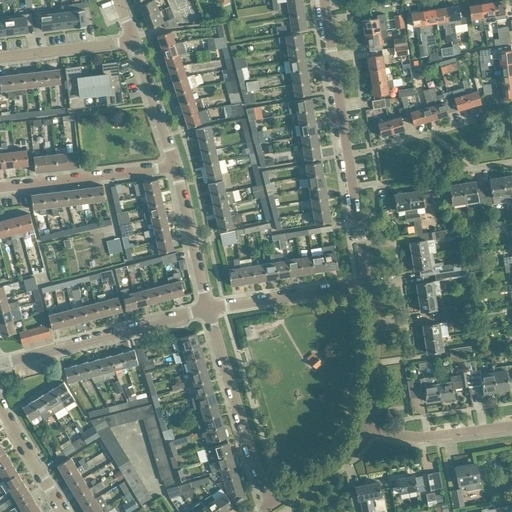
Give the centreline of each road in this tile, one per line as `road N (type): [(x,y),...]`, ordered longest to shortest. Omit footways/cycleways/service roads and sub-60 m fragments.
road 1 (residential): [(367,284),(323,0)]
road 2 (residential): [(0,366),(207,310)]
road 3 (residential): [(207,310),(255,470),(274,503)]
road 4 (residential): [(0,187),(175,166)]
road 5 (residential): [(207,310),(367,284)]
road 6 (residential): [(365,429),(422,439),(511,427)]
road 7 (residential): [(207,310),(175,166)]
road 8 (residential): [(365,429),(374,355),(367,284)]
road 9 (residential): [(0,56),(133,41)]
road 10 (residential): [(175,166),(133,41)]
road 11 (residential): [(64,511),(0,405)]
